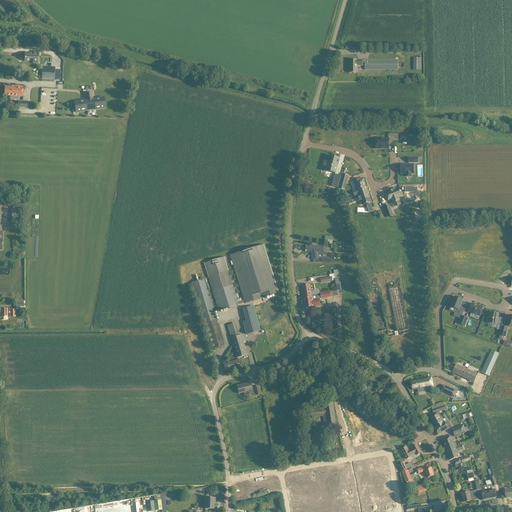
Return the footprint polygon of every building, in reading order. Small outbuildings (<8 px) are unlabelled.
[(25,58),(25,59),(25,61),(33,62),(33,63),(38,63),(39,52),(34,52),(34,54),(25,53),(25,58)] [(362,60),(355,60),(350,60),(350,73),(358,73),(358,66),(365,66),(365,69),(397,70),(397,60),(364,59),(364,60),(362,60)] [(43,67),(42,79),(60,80),(61,70),(55,70),(55,68),(49,67),(45,67),(43,67)] [(10,99),(18,100),(18,97),(22,97),(23,87),(11,86),(11,87),(5,87),(4,96),(10,96),(10,99)] [(75,102),(76,112),(105,108),(104,98),(93,100),(92,93),(86,93),(87,100),(75,102)] [(376,139),(376,149),(389,149),(389,139),(376,139)] [(339,158),(330,155),(326,170),(335,173),(339,158)] [(401,165),(401,174),(406,174),(406,177),(411,177),(411,174),(414,173),(414,164),(401,165)] [(335,174),(332,186),(338,188),(341,176),(335,174)] [(359,194),(368,191),(366,186),(363,178),(361,179),(360,178),(357,180),(357,181),(354,182),(359,194)] [(391,190),(391,191),(386,193),(389,200),(392,199),(393,202),(396,202),(397,202),(397,201),(399,200),(398,197),(402,196),(400,193),(401,192),(400,191),(399,188),(395,189),(394,189),(393,189),(394,190),(393,190),(392,190),(393,190),(391,190)] [(368,191),(359,194),(359,197),(358,197),(360,201),(361,201),(362,205),(366,203),(366,204),(368,203),(371,202),(369,194),(368,191)] [(335,199),(343,211),(348,208),(339,196),(335,199)] [(191,282),(213,349),(225,345),(214,311),(218,310),(218,311),(238,304),(244,302),(245,303),(278,293),(263,245),(230,255),(244,300),(241,301),(238,302),(237,300),(224,257),(204,263),(218,308),(213,310),(203,278),(191,282)] [(324,247),(306,245),(307,251),(312,252),(313,259),(321,258),(321,262),(330,263),(331,257),(323,257),(324,247)] [(321,283),(335,280),(337,291),(341,290),(338,270),(333,271),(334,277),(321,279),(321,283)] [(302,286),(304,298),(313,297),(312,295),(317,294),(317,295),(321,294),(320,293),(320,292),(326,291),(326,288),(313,290),(313,291),(311,292),(310,284),(302,286)] [(367,290),(376,334),(377,339),(410,333),(400,284),(388,286),(398,332),(388,334),(379,288),(367,290)] [(304,298),(303,298),(305,308),(320,305),(320,300),(319,299),(331,297),(333,296),(333,291),(320,293),(321,294),(317,295),(317,294),(312,295),(313,297),(304,298)] [(462,316),(465,309),(460,307),(463,300),(455,296),(453,301),(452,301),(450,306),(457,309),(454,316),(461,319),(462,316)] [(469,312),(480,316),(483,307),(478,305),(477,305),(472,303),(469,312)] [(246,321),(243,322),(246,334),(260,331),(253,306),(243,309),(246,321)] [(1,313),(0,313),(0,317),(3,317),(3,320),(7,320),(7,317),(10,317),(15,317),(15,310),(12,310),(12,309),(1,309),(1,313)] [(497,325),(498,313),(490,312),(489,319),(488,318),(487,323),(497,325)] [(462,316),(461,319),(459,324),(465,326),(468,318),(462,316)] [(227,326),(235,353),(237,358),(245,355),(243,348),(245,347),(242,335),(238,336),(235,324),(227,326)] [(500,336),(499,339),(503,340),(504,337),(505,337),(508,327),(502,326),(500,336)] [(197,335),(193,336),(195,343),(197,348),(203,346),(199,335),(197,335)] [(492,351),(484,368),(482,373),(489,376),(491,372),(499,354),(492,351)] [(223,364),(225,372),(240,367),(238,360),(233,361),(223,364)] [(356,364),(355,368),(353,372),(368,377),(371,369),(356,364)] [(453,373),(463,378),(467,369),(457,364),(453,373)] [(467,369),(463,378),(474,382),(478,374),(471,371),(471,370),(467,369)] [(411,381),(412,390),(425,388),(425,390),(432,389),(431,386),(433,386),(431,377),(411,381)] [(396,385),(390,378),(385,383),(383,381),(378,386),(380,388),(378,389),(373,394),(380,401),(396,385)] [(361,387),(366,390),(372,382),(367,379),(361,387)] [(239,394),(243,393),(244,396),(253,393),(252,390),(250,383),(237,386),(239,394)] [(259,386),(253,388),(255,396),(261,394),(259,386)] [(447,394),(454,397),(457,391),(449,388),(447,394)] [(332,401),(327,401),(325,402),(326,408),(311,410),(313,418),(323,416),(325,425),(336,423),(332,401)] [(437,413),(430,417),(436,427),(444,422),(444,421),(448,420),(448,419),(445,414),(441,416),(440,417),(437,413)] [(302,419),(304,431),(311,430),(309,418),(302,419)] [(436,427),(434,428),(438,435),(449,429),(452,427),(449,421),(448,420),(444,421),(444,422),(436,427)] [(317,448),(315,434),(305,436),(307,450),(308,449),(309,453),(317,451),(317,448)] [(442,440),(446,450),(457,446),(456,443),(454,444),(451,437),(442,440)] [(462,444),(457,446),(446,450),(450,460),(459,457),(457,453),(459,452),(459,451),(464,449),(462,444)] [(406,447),(401,450),(406,459),(411,457),(411,456),(415,453),(416,455),(417,454),(417,455),(421,454),(420,453),(421,452),(417,445),(413,448),(413,449),(408,451),(406,447)] [(373,467),(376,481),(376,483),(382,482),(381,482),(381,478),(380,475),(386,474),(387,474),(384,461),(377,462),(378,467),(374,467),(373,467)] [(398,465),(402,472),(413,466),(411,462),(406,465),(404,462),(398,465)] [(361,465),(360,465),(361,472),(362,471),(363,476),(369,475),(370,480),(370,482),(376,481),(373,467),(370,468),(369,463),(361,465)] [(424,471),(425,471),(427,478),(434,476),(431,465),(426,467),(423,468),(423,467),(417,469),(418,474),(424,472),(424,471)] [(335,472),(329,473),(330,480),(333,479),(334,480),(346,478),(344,468),(335,469),(335,472)] [(408,470),(402,472),(406,483),(411,481),(408,470)] [(324,471),(316,472),(317,481),(326,479),(324,471)] [(492,484),(487,485),(488,490),(490,499),(497,497),(496,492),(495,490),(494,486),(497,485),(496,484),(494,477),(493,475),(489,476),(492,484)] [(296,476),(288,477),(290,489),(298,488),(298,487),(299,487),(300,489),(305,489),(303,478),(298,479),(296,479),(296,476)] [(417,488),(419,493),(427,491),(425,486),(423,487),(422,485),(417,486),(418,488),(417,488)] [(488,490),(487,485),(483,486),(484,491),(485,492),(481,493),(482,496),(483,500),(490,499),(488,490)] [(478,494),(477,490),(474,491),(470,492),(470,491),(462,493),(464,502),(479,499),(478,494)] [(389,495),(385,496),(386,505),(393,504),(392,498),(395,498),(394,491),(388,492),(389,495)] [(381,493),(378,494),(379,497),(380,506),(386,505),(385,496),(381,496),(381,493)] [(163,511),(166,511),(165,497),(154,498),(155,510),(163,509),(163,511)] [(215,498),(210,498),(205,497),(205,504),(204,504),(204,509),(214,509),(214,504),(215,504),(215,498)]
